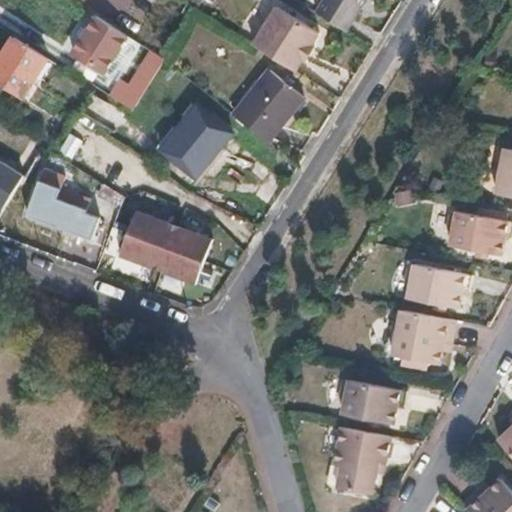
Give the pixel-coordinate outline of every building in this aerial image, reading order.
[(195,12),(185,5),(177,0),(174,7),(179,10),(165,30),(179,39),(195,12)] [(193,0),(188,0),(185,5),(195,12),(200,5),(193,0)] [(323,0),(314,16),(346,36),(367,0),(323,0)] [(275,9),(252,48),(294,74),(301,62),(305,65),(316,47),(313,45),(317,36),(275,9)] [(105,78),(130,42),(97,21),(74,58),(105,78)] [(0,87),(22,102),(48,61),(14,40),(0,62),(0,87)] [(110,101),(132,115),(164,63),(142,50),(110,101)] [(270,74),(235,118),(268,145),(303,100),(270,74)] [(95,99),(83,118),(113,138),(126,118),(95,99)] [(233,137),(195,107),(161,150),(199,181),(233,137)] [(511,144),(503,191),(511,192),(511,144)] [(22,179),(0,164),(0,210),(2,212),(22,179)] [(44,180),(42,186),(56,192),(59,186),(44,180)] [(61,194),(56,192),(42,186),(29,221),(77,241),(84,220),(58,211),(60,205),(57,203),(61,194)] [(123,242),(201,271),(216,230),(137,201),(123,242)] [(454,226),(457,231),(460,232),(458,244),(509,254),(511,240),(511,217),(465,208),(464,211),(462,210),(456,214),(454,226)] [(419,264),(413,269),(410,282),(412,287),(415,288),(413,297),(459,308),(463,288),(470,290),(474,274),(421,262),(420,264),(419,264)] [(465,320),(407,308),(397,356),(445,366),(448,352),(450,342),(459,344),(465,320)] [(459,344),(450,342),(448,352),(457,354),(459,344)] [(345,397),(348,403),(351,403),(349,413),(402,424),(406,406),(412,407),(415,391),(356,379),(356,381),(354,380),(348,384),(345,397)] [(399,436),(348,426),(340,467),(349,468),(344,488),(379,496),(383,476),(386,461),(393,463),(399,436)] [(393,463),(386,461),(383,476),(390,478),(393,463)] [(485,487),(468,502),(477,511),(511,511),(511,479),(508,475),(496,486),(490,492),(485,487)] [(496,486),(491,481),(485,487),(490,492),(496,486)]
